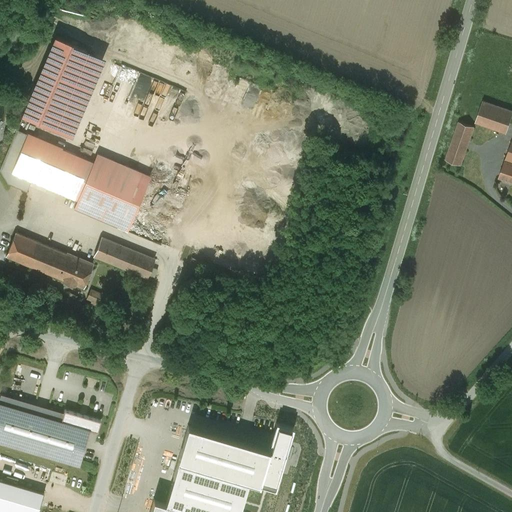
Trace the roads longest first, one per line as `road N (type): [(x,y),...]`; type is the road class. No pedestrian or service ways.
road 1 (tertiary): [(361,374),(472,0)]
road 2 (unclassified): [(135,373),(320,413)]
road 3 (unclassified): [(323,391),(139,357)]
road 4 (unclassified): [(383,414),(432,423),(454,413),(511,347)]
road 5 (unclassified): [(94,511),(135,373)]
road 6 (unclassified): [(139,357),(0,324)]
road 7 (unclassified): [(0,341),(135,373)]
